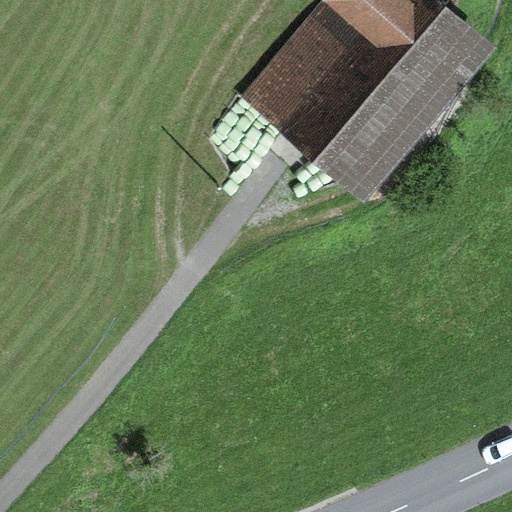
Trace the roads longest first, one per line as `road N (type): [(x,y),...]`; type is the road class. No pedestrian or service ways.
road 1 (track): [(278,156),(131,346),(0,486)]
road 2 (secondary): [(394,511),(511,456)]
